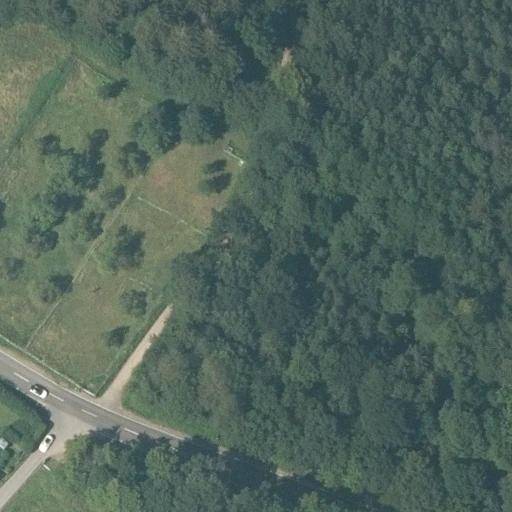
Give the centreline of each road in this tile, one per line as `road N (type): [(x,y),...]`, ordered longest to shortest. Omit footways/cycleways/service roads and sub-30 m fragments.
road 1 (track): [(94,422),(257,171),(312,0)]
road 2 (secondary): [(351,511),(94,422),(0,368)]
road 3 (track): [(364,511),(386,490),(425,480),(511,483)]
